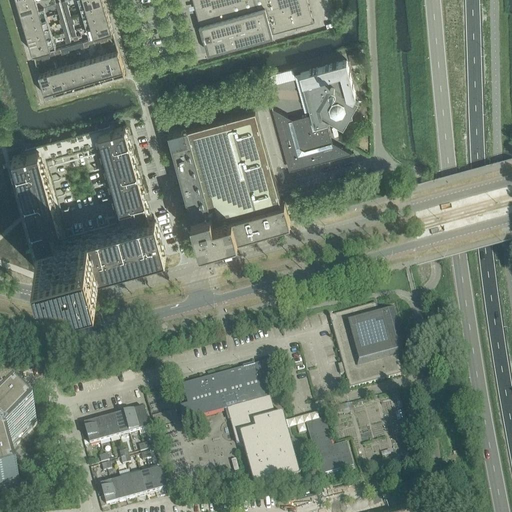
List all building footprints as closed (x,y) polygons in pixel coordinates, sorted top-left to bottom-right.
[(37,0),(30,0),(19,4),(21,12),(39,7),(37,0)] [(103,0),(99,0),(81,6),(84,16),(107,9),(103,0)] [(193,0),(195,4),(189,6),(189,8),(190,10),(196,8),(207,51),(208,51),(209,52),(273,34),(272,32),(314,21),(314,20),(312,21),(310,13),(312,13),(312,12),(310,12),(308,6),(310,6),(310,5),(308,5),(306,0),(193,0)] [(47,15),(44,6),(44,5),(39,7),(21,12),(24,22),(47,15)] [(107,9),(84,16),(87,26),(110,19),(107,9)] [(47,15),(24,22),(27,32),(50,26),(47,15)] [(110,19),(87,26),(89,35),(90,36),(112,30),(113,29),(110,19)] [(50,26),(27,32),(30,43),(53,36),(50,26)] [(53,36),(30,43),(33,53),(34,53),(56,46),(56,45),(53,36)] [(118,49),(108,52),(115,75),(125,72),(118,49)] [(108,52),(99,55),(105,78),(115,75),(108,52)] [(361,61),(358,52),(349,54),(352,64),(361,61)] [(99,55),(89,58),(95,81),(105,78),(99,55)] [(89,58),(79,61),(85,84),(95,81),(89,58)] [(358,101),(353,98),(356,94),(347,60),(300,72),(304,88),(315,125),(327,122),(329,119),(343,127),(349,116),(352,115),(352,112),(358,101)] [(79,61),(69,64),(75,87),(85,84),(79,61)] [(69,64),(59,67),(66,90),(75,87),(69,64)] [(59,67),(49,70),(56,93),(66,90),(59,67)] [(39,73),(46,96),(56,93),(49,70),(39,73)] [(282,198),(256,104),(169,127),(182,174),(192,212),(201,243),(224,236),(222,231),(229,229),(236,227),(237,233),(291,218),(285,197),(282,198)] [(286,158),(290,160),(288,163),(296,168),(298,164),(301,166),(346,154),(348,151),(352,153),(352,152),(337,144),(333,145),(328,124),(313,128),(309,114),(289,120),(288,116),(273,107),(273,108),(276,110),(274,113),(286,158)] [(22,154),(13,157),(15,166),(17,172),(23,194),(28,212),(33,232),(35,239),(45,273),(48,287),(62,284),(63,287),(98,277),(97,271),(166,252),(156,214),(151,216),(150,215),(147,202),(126,125),(122,126),(116,128),(112,129),(110,130),(99,133),(120,209),(131,206),(132,206),(135,219),(135,220),(130,221),(129,219),(115,223),(97,228),(75,234),(76,236),(55,242),(55,241),(52,228),(60,226),(39,149),(28,152),(27,153),(22,154)] [(343,364),(338,366),(341,375),(345,374),(349,390),(403,375),(399,362),(408,359),(405,349),(398,351),(394,334),(401,332),(393,306),(380,309),(382,316),(380,317),(376,304),(330,317),(343,364)] [(271,399),(279,397),(269,362),(249,368),(249,366),(233,370),(234,372),(183,386),(188,405),(180,407),(185,423),(231,410),(232,412),(229,418),(237,445),(242,448),(244,448),(255,490),(300,478),(299,474),(303,473),(306,468),(299,444),(294,441),(291,442),(283,415),(276,417),(271,399)] [(0,494),(21,489),(10,452),(37,425),(17,405),(0,423),(0,494)] [(144,409),(134,412),(139,432),(141,436),(151,433),(144,409)] [(134,412),(124,415),(130,435),(139,432),(134,412)] [(124,415),(114,417),(120,438),(130,435),(124,415)] [(114,417),(104,420),(110,440),(120,438),(114,417)] [(104,420),(95,423),(100,443),(110,440),(104,420)] [(325,420),(307,425),(321,477),(353,468),(347,444),(333,448),(325,420)] [(95,423),(84,426),(90,446),(100,443),(95,423)] [(305,426),(297,428),(299,435),(307,433),(305,426)] [(394,461),(382,464),(383,470),(395,467),(394,461)] [(161,470),(151,473),(156,493),(166,490),(161,470)] [(151,473),(141,476),(146,496),(156,493),(151,473)] [(141,476),(131,478),(136,499),(146,496),(141,476)] [(131,478),(121,481),(127,501),(136,499),(131,478)] [(121,481),(111,484),(117,504),(127,501),(121,481)] [(111,484),(101,486),(107,507),(117,504),(111,484)]
